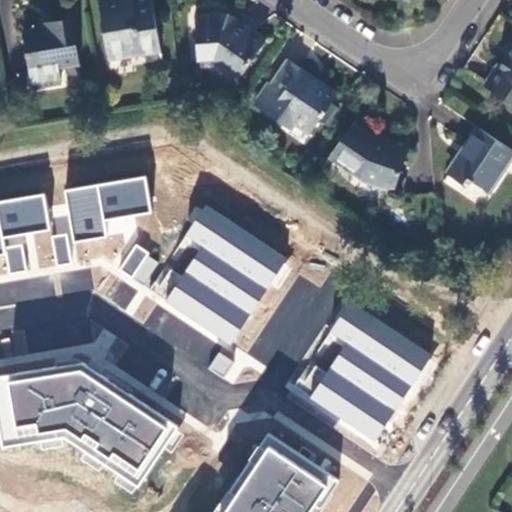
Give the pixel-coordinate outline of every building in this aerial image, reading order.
[(159,49),(151,0),(135,0),(132,1),(131,0),(113,0),(99,3),(109,57),(159,49)] [(237,79),(266,38),(240,21),(238,22),(228,15),(210,16),(210,15),(196,15),(197,57),(213,56),(224,65),(223,66),(237,79)] [(78,63),(71,17),(41,22),(42,27),(22,31),(32,86),(61,81),(59,66),(78,63)] [(511,51),(502,66),(498,64),(484,86),(511,104),(511,51)] [(337,93),(287,60),(272,84),(256,106),(279,122),(283,117),(295,124),(310,134),(337,93)] [(252,104),(256,106),(272,84),(267,80),(252,104)] [(291,130),(295,124),(283,117),(279,122),(291,130)] [(393,187),(411,137),(394,131),(388,146),(377,143),(352,125),(332,156),(364,177),(393,187)] [(511,154),(511,150),(479,128),(448,174),(466,186),(471,180),(487,191),(511,154)] [(27,214),(137,196),(167,150),(21,173),(21,176),(24,195),(27,214)] [(158,193),(231,243),(254,210),(167,150),(137,196),(158,193)] [(0,198),(24,195),(21,176),(0,179),(0,198)] [(231,243),(182,314),(236,351),(309,247),(254,210),(231,243)] [(143,286),(160,262),(135,244),(118,269),(143,286)] [(74,279),(69,246),(36,252),(41,285),(74,279)] [(325,298),(301,355),(320,363),(323,359),(341,366),(348,348),(354,334),(358,336),(367,316),(325,298)] [(137,338),(141,341),(149,330),(144,327),(137,338)] [(245,511),(301,430),(149,330),(141,341),(125,365),(111,387),(87,423),(168,478),(162,488),(156,497),(147,491),(145,490),(130,511),(214,511),(216,510),(219,511),(245,511)] [(352,350),(358,336),(354,334),(348,348),(352,350)] [(216,352),(209,369),(223,376),(231,359),(216,352)] [(98,379),(111,387),(125,365),(113,357),(98,379)] [(153,482),(147,491),(156,497),(162,488),(153,482)]
